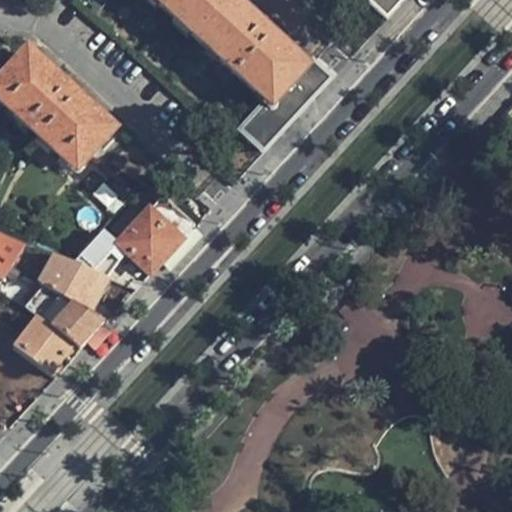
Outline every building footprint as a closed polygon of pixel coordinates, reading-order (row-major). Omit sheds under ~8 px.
[(0,0),(0,2),(15,12),(22,0),(0,0)] [(241,132),(264,153),(332,80),(313,64),(301,73),(280,54),(284,50),(271,37),(266,43),(218,0),(143,0),(262,107),(241,132)] [(363,0),(385,20),(404,0),(363,0)] [(102,145),(64,111),(70,104),(57,92),(52,98),(16,66),(0,83),(0,117),(68,181),(102,145)] [(190,233),(160,204),(117,251),(147,281),(157,270),(190,233)] [(101,237),(70,270),(91,280),(117,251),(101,237)] [(52,263),(36,292),(85,317),(112,289),(91,280),(70,270),(52,263)] [(85,317),(36,292),(24,313),(36,322),(78,357),(105,329),(85,317)] [(36,322),(7,352),(46,384),(56,374),(64,366),(68,369),(78,357),(36,322)]
